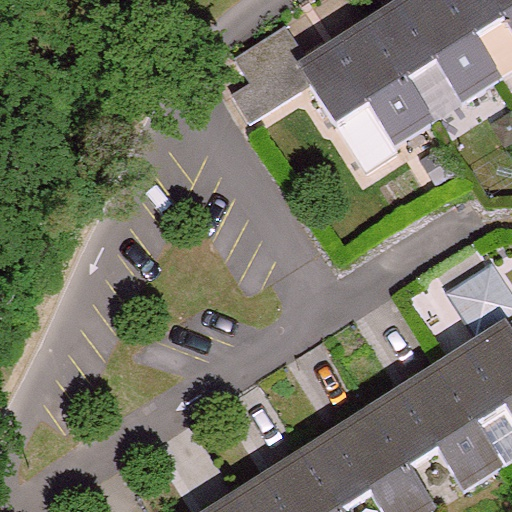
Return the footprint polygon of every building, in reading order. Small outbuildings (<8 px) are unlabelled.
[(450,104),(491,78),(441,0),(384,0),(356,18),(393,76),(421,58),(450,104)] [(511,64),(511,0),(441,0),(491,78),(511,64)] [(422,121),(393,76),(356,18),(283,64),(320,122),(354,101),(383,146),(422,121)] [(511,288),(499,265),(458,288),(473,314),(511,292),(511,288)] [(511,329),(504,316),(436,360),(473,417),(500,400),(511,418),(511,329)] [(501,462),(473,417),(436,360),(368,403),(404,462),(433,443),(461,487),(501,462)] [(420,511),(432,505),(404,462),(368,403),(299,446),(336,504),(363,487),(378,511),(420,511)] [(340,511),(336,504),(299,446),(232,489),(245,511),(340,511)] [(245,511),(232,489),(196,511),(245,511)]
